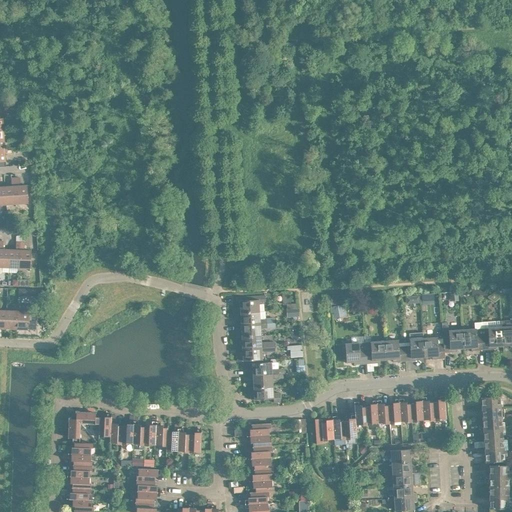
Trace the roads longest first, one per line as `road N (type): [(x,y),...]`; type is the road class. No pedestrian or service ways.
road 1 (residential): [(236,410),(222,363),(220,309),(210,295),(105,277),(90,282),(52,339),(0,342)]
road 2 (residential): [(55,511),(62,407),(220,422)]
road 3 (residential): [(458,378),(345,386),(292,409),(236,410)]
